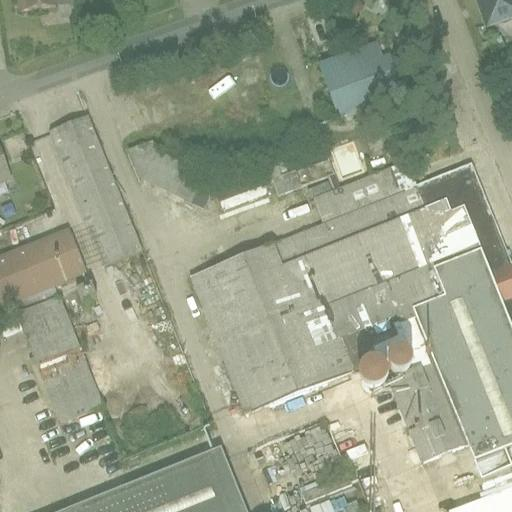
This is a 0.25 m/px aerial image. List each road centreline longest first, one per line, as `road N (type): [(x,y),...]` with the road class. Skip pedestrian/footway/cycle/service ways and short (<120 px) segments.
road 1 (residential): [(0,100),(272,0)]
road 2 (residential): [(449,0),(511,161)]
